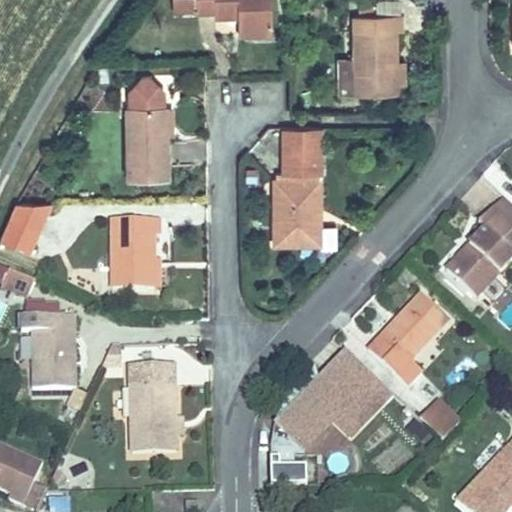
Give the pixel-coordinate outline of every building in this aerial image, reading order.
[(262,52),(260,0),(155,0),(157,29),(201,27),(202,34),(216,34),(227,33),(228,53),(262,52)] [(511,3),(490,4),(491,42),(511,41),(511,3)] [(390,20),(338,22),(339,40),(332,40),(335,108),(375,106),(374,79),(379,79),(379,59),(378,45),(391,44),(390,20)] [(511,41),(491,42),(491,58),(511,57),(511,41)] [(161,106),(161,92),(136,78),(114,95),(115,109),(161,106)] [(392,78),(379,79),(374,79),(375,106),(394,105),(392,78)] [(164,141),(161,106),(115,109),(117,192),(167,189),(164,141)] [(310,183),(307,142),(268,142),(267,184),(310,183)] [(301,190),(256,190),(259,261),(323,260),(322,238),(303,238),(302,220),(301,190)] [(483,224),(502,242),(511,231),(511,203),(497,190),(473,215),(483,224)] [(47,212),(7,213),(0,228),(0,251),(23,262),(47,212)] [(511,262),(511,250),(502,242),(483,224),(466,242),(440,270),(475,302),(511,262)] [(162,250),(161,229),(103,232),(108,308),(155,305),(152,264),(151,250),(162,250)] [(168,263),(152,264),(155,305),(170,304),(169,280),(168,263)] [(26,290),(0,278),(0,297),(19,306),(26,290)] [(386,332),(358,362),(406,406),(425,385),(410,372),(449,329),(416,299),(386,332)] [(67,318),(18,322),(20,344),(26,403),(75,399),(70,351),(67,318)] [(20,344),(18,322),(1,324),(3,345),(20,344)] [(108,370),(122,367),(119,347),(105,349),(108,370)] [(377,399),(332,357),(318,371),(308,382),(296,371),(282,388),(269,415),(262,440),(282,454),(320,417),(340,434),(377,399)] [(170,370),(122,371),(125,467),(170,466),(170,449),(164,449),(163,424),(171,424),(170,370)] [(320,417),(282,454),(295,464),(317,443),(338,464),(389,410),(377,399),(340,434),(320,417)] [(434,452),(451,434),(427,411),(409,428),(434,452)] [(183,424),(171,424),(163,424),(164,449),(170,449),(184,448),(183,435),(183,424)] [(511,439),(448,509),(450,511),(498,511),(511,497),(511,439)] [(44,476),(0,453),(0,511),(26,511),(33,498),(44,476)] [(295,494),(295,476),(258,476),(258,486),(260,494),(295,494)] [(411,498),(433,511),(438,511),(444,503),(418,486),(411,498)] [(72,511),(74,498),(49,496),(48,511),(72,511)] [(511,511),(511,497),(498,511),(511,511)] [(41,511),(45,504),(33,498),(26,511),(41,511)] [(198,511),(199,503),(186,503),(186,511),(198,511)]
